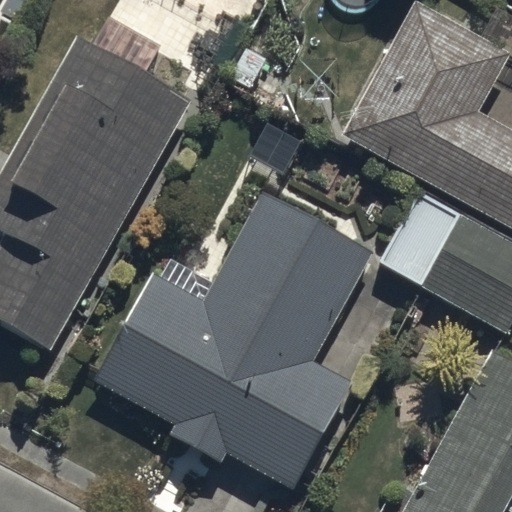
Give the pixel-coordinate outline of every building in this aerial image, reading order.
[(340,135),(511,232),(511,133),(475,112),(507,57),(414,5),(340,135)] [(0,241),(0,331),(43,356),(187,99),(72,35),(0,163),(0,234),(3,236),(0,241)] [(503,337),(511,321),(511,245),(414,190),(373,262),(503,337)] [(87,385),(289,496),(350,385),(309,362),(369,253),(260,194),(200,303),(148,274),(87,385)] [(511,511),(511,363),(489,350),(397,511),(504,511),(506,510),(511,511)]
